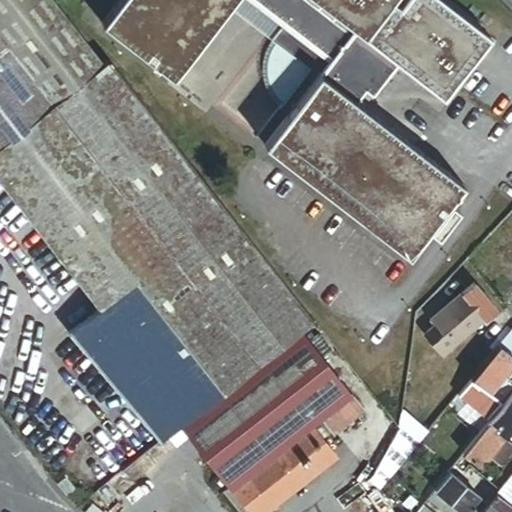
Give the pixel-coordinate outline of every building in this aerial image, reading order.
[(0,0),(0,33),(55,104),(104,65),(52,0),(0,0)] [(228,5),(272,39),(277,43),(274,47),(273,51),(272,55),(271,59),(270,64),(270,68),(270,72),(270,77),(272,82),(273,86),(274,89),(276,93),(279,96),(281,99),(284,102),(280,107),(289,113),(265,144),(409,254),(429,228),(438,235),(459,207),(450,200),(464,183),(364,107),(357,101),(367,88),(375,93),(398,62),(445,98),(493,36),(446,0),(404,0),(401,5),(394,0),(121,0),(103,24),(173,77),(228,5)] [(0,148),(55,104),(0,33),(0,148)] [(76,329),(157,440),(179,423),(298,329),(312,318),(302,305),(225,206),(110,60),(104,65),(55,104),(0,148),(0,177),(61,255),(73,270),(103,307),(76,329)] [(357,101),(364,107),(369,101),(375,93),(367,88),(357,101)] [(59,282),(73,270),(61,255),(47,266),(59,282)] [(464,292),(466,295),(485,317),(497,307),(476,282),(464,292)] [(458,301),(466,295),(464,292),(438,314),(440,317),(451,308),(458,301)] [(457,315),(447,324),(442,328),(430,338),(443,353),(485,317),(466,295),(458,301),(464,309),(457,315)] [(464,309),(458,301),(451,308),(457,315),(464,309)] [(440,317),(444,320),(447,324),(457,315),(451,308),(440,317)] [(298,329),(179,423),(249,511),(263,511),(334,456),(309,423),(319,416),(331,431),(340,425),(361,408),(347,391),(308,341),(298,329)] [(362,379),(322,329),(308,341),(347,391),(362,379)] [(511,336),(509,334),(501,344),(508,350),(511,344),(511,336)] [(501,344),(473,379),(490,393),(491,391),(493,388),(504,374),(511,364),(511,352),(508,350),(501,344)] [(511,385),(511,380),(504,374),(493,388),(504,396),(511,385)] [(473,379),(460,394),(487,416),(501,399),(491,391),(490,393),(473,379)] [(504,396),(493,388),(491,391),(501,399),(504,396)] [(511,392),(488,422),(505,437),(511,428),(511,392)] [(429,433),(400,409),(397,423),(392,432),(372,470),(386,484),(429,433)] [(488,422),(464,451),(469,455),(482,465),(492,454),(505,437),(488,422)] [(511,449),(511,441),(505,437),(492,454),(502,462),(511,449)] [(464,451),(461,456),(466,460),(469,455),(464,451)] [(451,471),(437,488),(465,511),(466,511),(480,495),(451,471)] [(511,474),(497,491),(511,503),(511,501),(511,474)] [(64,475),(56,483),(65,493),(73,485),(64,475)] [(355,497),(372,511),(397,511),(401,509),(369,481),(355,497)] [(435,487),(429,495),(450,511),(465,511),(437,488),(435,487)] [(497,491),(479,511),(508,511),(511,508),(511,503),(497,491)] [(372,511),(355,497),(341,511),(372,511)] [(433,511),(423,503),(414,511),(433,511)]
